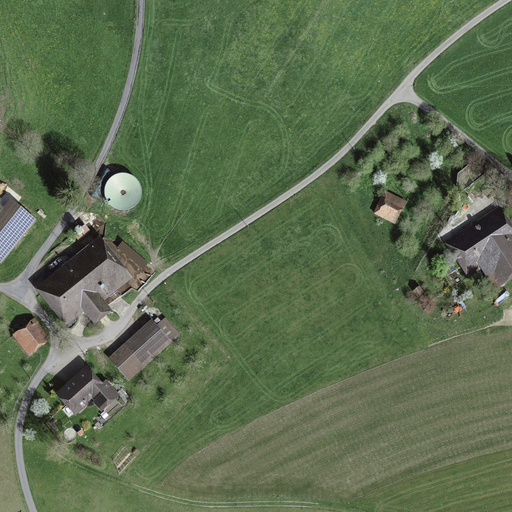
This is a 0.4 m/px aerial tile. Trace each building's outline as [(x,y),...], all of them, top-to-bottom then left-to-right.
[(378,214),(394,222),(401,207),(385,199),(378,214)] [(15,205),(0,222),(0,257),(32,219),(15,205)] [(511,230),(501,213),(454,244),(470,268),(483,260),(499,284),(511,275),(511,230)] [(77,233),(74,235),(78,240),(88,232),(84,226),(81,228),(80,228),(79,228),(78,228),(77,228),(76,228),(76,229),(76,230),(76,231),(76,232),(77,233)] [(112,292),(124,282),(122,279),(126,276),(98,241),(88,248),(92,253),(44,291),(64,316),(78,305),(91,321),(109,307),(100,297),(110,289),(112,292)] [(414,291),(418,295),(422,291),(419,287),(414,291)] [(20,358),(45,339),(27,316),(3,335),(20,358)] [(129,375),(168,339),(151,321),(112,356),(129,375)] [(60,393),(75,411),(91,396),(100,406),(113,395),(104,384),(96,391),(82,374),(60,393)]
